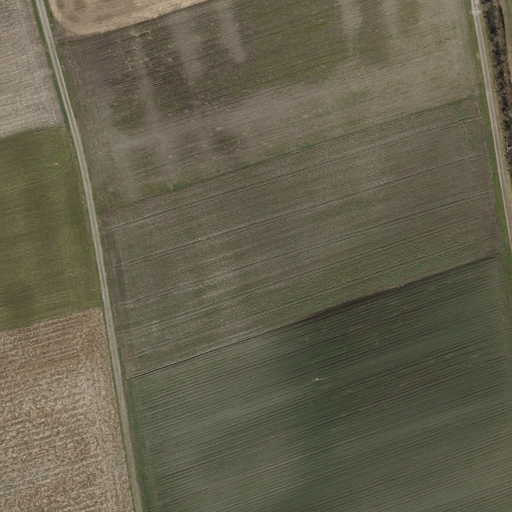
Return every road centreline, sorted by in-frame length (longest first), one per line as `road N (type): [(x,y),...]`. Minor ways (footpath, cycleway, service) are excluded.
road 1 (track): [(40,0),(79,143),(139,511)]
road 2 (track): [(470,0),(511,252)]
